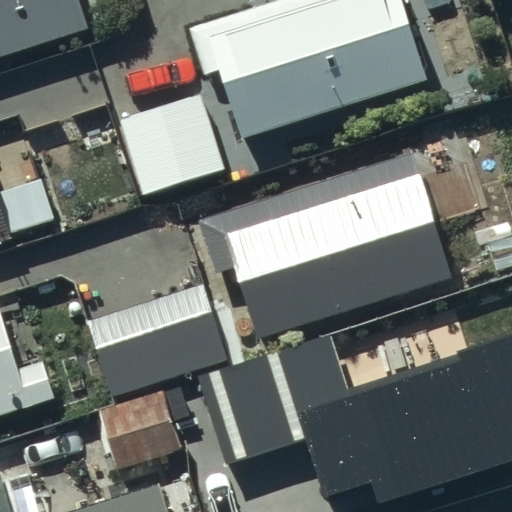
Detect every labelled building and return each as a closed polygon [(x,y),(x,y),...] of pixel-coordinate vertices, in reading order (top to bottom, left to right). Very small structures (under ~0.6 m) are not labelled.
[(0,0),(0,58),(82,32),(72,0),(0,0)] [(218,74),(238,138),(422,80),(396,0),(289,0),(189,32),(203,79),(218,74)] [(117,119),(139,194),(223,170),(201,94),(117,119)] [(235,267),(255,337),(454,279),(418,153),(194,218),(210,274),(235,267)] [(41,181),(0,193),(0,244),(11,241),(9,234),(53,220),(41,181)] [(88,321),(111,394),(223,360),(200,286),(88,321)] [(0,417),(51,402),(40,366),(16,373),(0,319),(0,417)] [(368,478),(375,502),(511,457),(511,325),(457,343),(459,350),(346,386),(329,332),(198,373),(226,461),(280,444),(277,432),(300,425),(322,493),(368,478)] [(98,412),(115,469),(178,451),(161,393),(98,412)] [(163,511),(156,487),(77,511),(163,511)]
